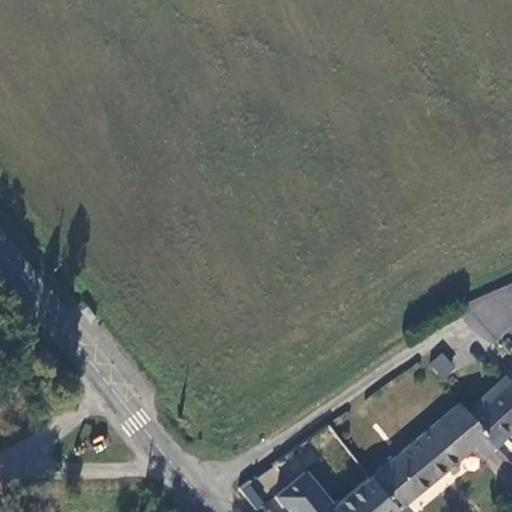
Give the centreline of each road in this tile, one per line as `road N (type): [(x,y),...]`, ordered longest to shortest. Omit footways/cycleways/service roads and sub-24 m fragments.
road 1 (unclassified): [(10,466),(179,472)]
road 2 (unclassified): [(0,251),(103,379)]
road 3 (unclassified): [(103,379),(10,466)]
road 4 (unclassified): [(103,379),(179,472)]
